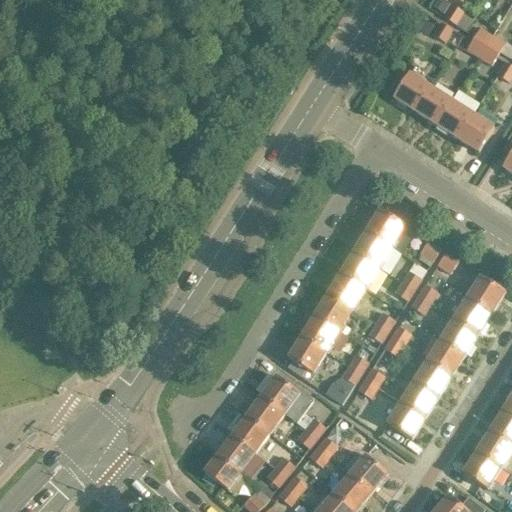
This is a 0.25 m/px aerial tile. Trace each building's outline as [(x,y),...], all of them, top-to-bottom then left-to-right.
[(443,15),(450,5),(442,0),(438,0),(433,9),(443,15)] [(451,7),(444,20),(456,28),(458,24),(463,27),(469,18),(451,7)] [(429,36),(435,26),(424,19),(418,29),(429,36)] [(451,35),(453,32),(441,25),(433,38),(445,45),(446,44),(448,45),(453,36),(451,35)] [(488,43),(491,38),(480,31),(474,42),(487,50),(491,45),(488,43)] [(498,57),(505,46),(491,38),(488,43),(491,45),(487,50),(498,57)] [(487,50),(474,42),(467,53),(478,59),(481,54),(484,56),(487,50)] [(491,68),(498,57),(487,50),(484,56),(481,54),(478,59),(491,68)] [(511,80),(511,68),(505,65),(497,77),(509,85),(511,80)] [(415,115),(431,90),(410,76),(394,101),(415,115)] [(452,103),(431,90),(415,115),(436,128),(452,103)] [(473,116),(452,103),(436,128),(457,141),(473,116)] [(473,116),(457,141),(479,155),(495,130),(473,116)] [(511,175),(511,156),(503,170),(511,175)] [(391,250),(405,228),(380,212),(366,234),(391,250)] [(378,271),(391,250),(366,234),(353,255),(378,271)] [(433,266),(441,252),(429,243),(420,256),(433,266)] [(365,292),(378,271),(353,255),(340,276),(365,292)] [(459,264),(446,255),(437,268),(450,277),(459,264)] [(402,285),(415,293),(422,282),(408,274),(402,285)] [(352,313),(365,292),(340,276),(327,297),(352,313)] [(467,300),(492,316),(506,295),(481,279),(467,300)] [(415,293),(402,285),(395,296),(408,305),(415,293)] [(418,298),(431,307),(438,296),(425,287),(418,298)] [(339,334),(352,313),(327,297),(314,319),(339,334)] [(431,307),(418,298),(411,309),(424,318),(431,307)] [(467,300),(454,321),(479,337),(492,316),(467,300)] [(375,327),(389,335),(396,324),(375,311),(368,322),(376,326),(375,327)] [(326,355),(339,334),(314,319),(301,340),(326,355)] [(479,337),(454,321),(441,342),(465,358),(479,337)] [(389,335),(375,327),(368,338),(382,347),(389,335)] [(391,340),(405,349),(412,338),(399,329),(391,340)] [(326,355),(301,340),(288,361),(313,377),(326,355)] [(405,349),(391,340),(384,352),(398,360),(405,349)] [(441,342),(427,363),(452,379),(465,358),(441,342)] [(356,357),(349,369),(362,377),(370,366),(356,357)] [(452,379),(427,363),(414,384),(439,400),(452,379)] [(362,377),(349,369),(341,380),(355,389),(362,377)] [(365,382),(378,391),(386,380),(372,371),(365,382)] [(318,442),(327,431),(313,421),(313,422),(304,416),(314,403),(300,393),(299,395),(276,379),(261,399),(285,417),(297,426),(305,432),(318,442)] [(378,391),(365,382),(358,394),(371,402),(378,391)] [(414,384),(401,405),(426,421),(439,400),(414,384)] [(340,406),(348,394),(332,385),(325,395),(340,406)] [(511,418),(511,398),(503,413),(511,418)] [(261,399),(246,419),(270,437),(285,417),(261,399)] [(426,421),(401,405),(387,427),(412,442),(426,421)] [(511,418),(503,413),(490,434),(511,448),(511,418)] [(270,437),(246,419),(232,439),(255,457),(270,437)] [(318,442),(305,432),(297,442),(310,452),(318,442)] [(501,471),(511,453),(511,448),(490,434),(476,455),(501,471)] [(232,439),(217,459),(240,476),(255,457),(232,439)] [(326,440),(318,450),(330,460),(338,450),(326,440)] [(330,460),(318,450),(309,461),(322,471),(330,460)] [(487,492),(501,471),(476,455),(463,476),(487,492)] [(349,477),(372,496),(388,477),(366,458),(349,477)] [(228,493),(240,476),(217,459),(204,475),(228,493)] [(275,470),(287,480),(296,470),(283,460),(275,470)] [(287,480),(275,470),(266,481),(279,491),(287,480)] [(358,511),(372,496),(349,477),(333,496),(352,511),(358,511)] [(295,479),(287,489),(299,499),(308,489),(295,479)] [(299,499),(287,489),(278,500),(291,509),(299,499)] [(247,511),(260,511),(270,502),(259,491),(243,508),(247,511)] [(352,511),(333,496),(320,511),(352,511)] [(448,498),(436,511),(484,511),(468,499),(461,508),(448,498)]
